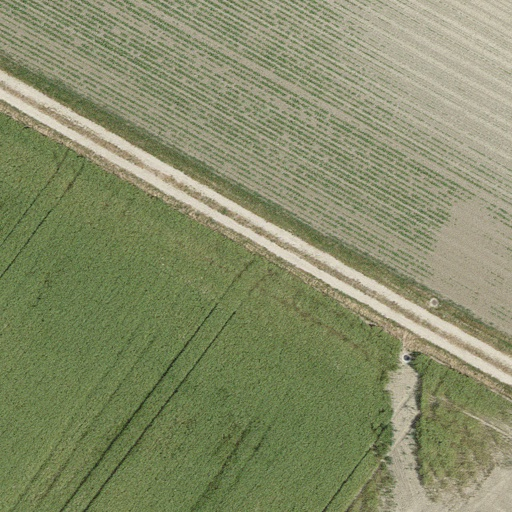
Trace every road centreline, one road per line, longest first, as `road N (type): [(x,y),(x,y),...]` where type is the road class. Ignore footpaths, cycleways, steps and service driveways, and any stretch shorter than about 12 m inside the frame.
road 1 (track): [(511,372),(0,83)]
road 2 (motorway): [(511,266),(39,511)]
